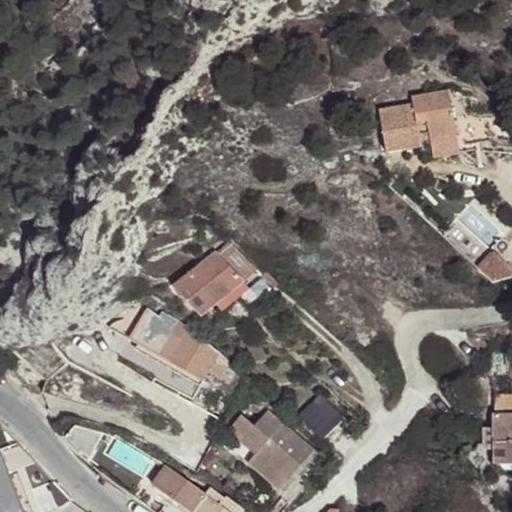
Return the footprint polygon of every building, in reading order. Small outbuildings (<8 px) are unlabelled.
[(430,146),(456,141),(448,94),(410,102),(411,109),(379,115),(386,157),(420,152),(423,164),(433,162),(430,146)] [(459,157),(456,141),(430,146),(433,162),(459,157)] [(197,316),(211,304),(237,281),(253,266),(221,238),(170,289),(197,316)] [(237,281),(211,304),(216,310),(241,286),(237,281)] [(186,327),(165,308),(159,323),(144,312),(139,319),(129,326),(116,331),(112,337),(206,382),(211,371),(220,375),(225,360),(186,327)] [(325,397),(307,418),(329,437),(347,416),(325,397)] [(494,417),(511,416),(511,397),(494,398),(494,417)] [(249,462),(283,425),(271,414),(257,429),(245,418),(224,441),(249,462)] [(511,416),(494,417),(495,467),(511,466),(511,416)] [(249,462),(281,491),(286,486),(283,482),(313,451),(283,425),(249,462)] [(25,511),(0,445),(0,511),(25,511)] [(448,465),(459,484),(474,475),(462,456),(448,465)] [(197,511),(209,497),(168,467),(155,484),(190,511),(197,511)] [(228,511),(209,497),(197,511),(228,511)]
